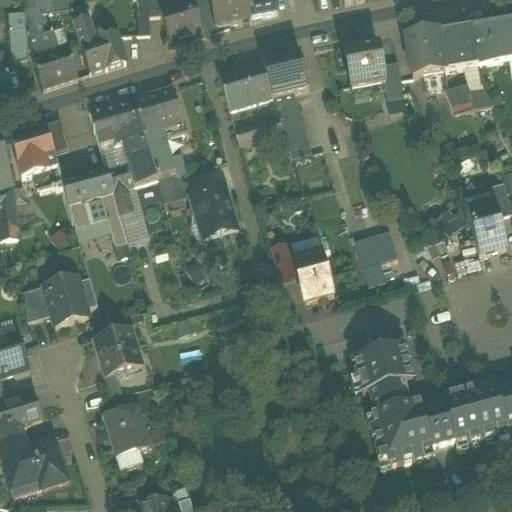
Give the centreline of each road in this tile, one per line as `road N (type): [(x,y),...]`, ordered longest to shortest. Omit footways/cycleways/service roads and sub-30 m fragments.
road 1 (residential): [(0,120),(438,0)]
road 2 (residential): [(511,279),(324,329)]
road 3 (residential): [(102,511),(61,363)]
